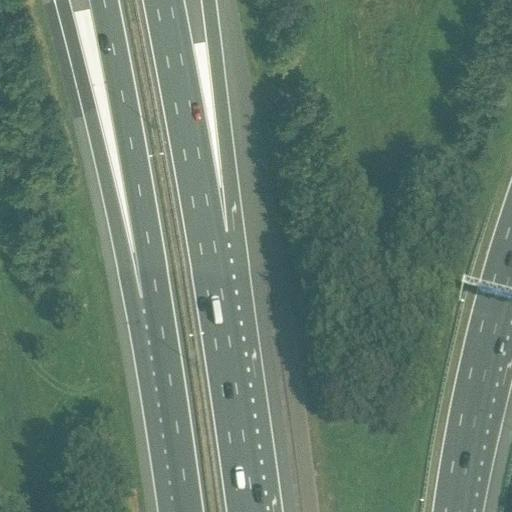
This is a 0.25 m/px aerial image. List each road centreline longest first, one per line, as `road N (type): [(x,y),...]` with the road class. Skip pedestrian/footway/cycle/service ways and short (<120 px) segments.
road 1 (motorway): [(59,0),(132,299),(172,398)]
road 2 (motorway): [(102,0),(172,398)]
road 3 (motorway): [(244,511),(205,235)]
road 4 (motorway): [(451,511),(478,364),(511,240)]
road 5 (motorway): [(205,235),(162,0)]
road 6 (motorway): [(205,235),(213,42),(207,0)]
